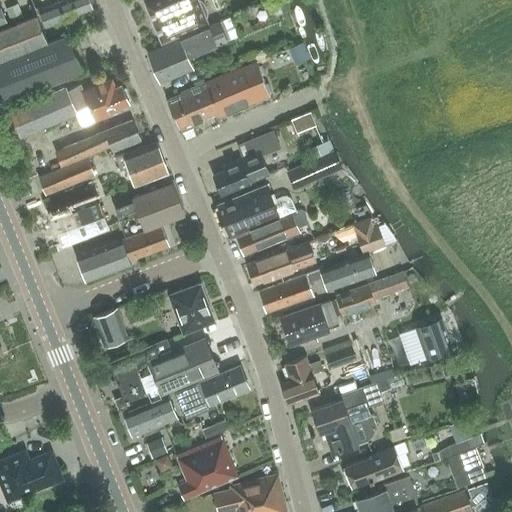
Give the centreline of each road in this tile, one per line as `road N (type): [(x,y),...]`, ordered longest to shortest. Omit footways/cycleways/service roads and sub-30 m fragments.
road 1 (residential): [(303,511),(218,249)]
road 2 (residential): [(218,249),(108,0)]
road 3 (residential): [(43,316),(218,249)]
road 4 (tertiary): [(123,511),(71,386)]
